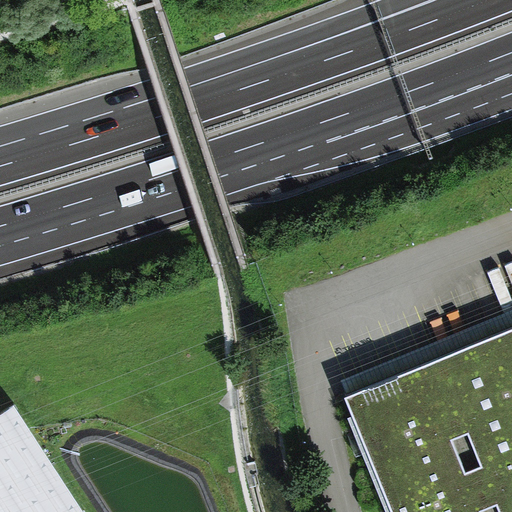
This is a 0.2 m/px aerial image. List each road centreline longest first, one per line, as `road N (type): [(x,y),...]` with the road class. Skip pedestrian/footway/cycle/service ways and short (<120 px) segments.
road 1 (motorway): [(0,225),(511,52)]
road 2 (unknown): [(511,227),(310,308),(301,332),(306,360),(349,511)]
road 3 (motorway): [(352,50),(0,165)]
road 4 (motorway): [(487,0),(352,50)]
